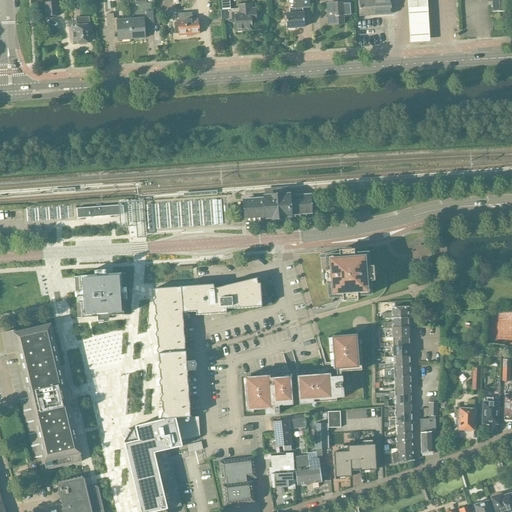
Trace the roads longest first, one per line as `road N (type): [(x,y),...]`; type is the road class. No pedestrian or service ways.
road 1 (primary): [(89,87),(511,58)]
road 2 (unclassified): [(277,238),(511,203)]
road 3 (residential): [(206,438),(220,443),(235,433),(230,361),(298,342),(287,305)]
road 4 (residential): [(206,438),(198,330),(287,305)]
road 5 (residential): [(418,476),(412,305)]
road 6 (unclassified): [(217,243),(52,252)]
road 7 (residential): [(418,476),(303,511)]
